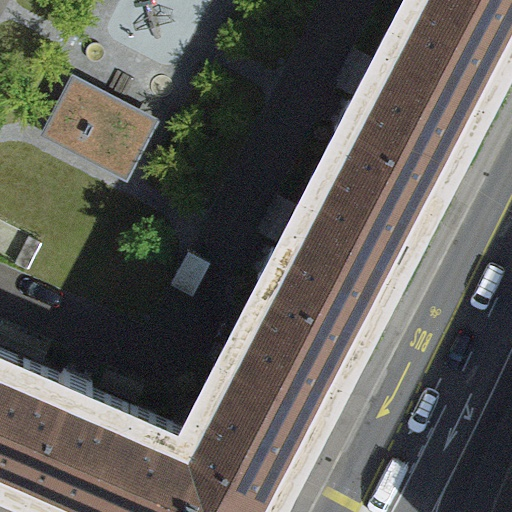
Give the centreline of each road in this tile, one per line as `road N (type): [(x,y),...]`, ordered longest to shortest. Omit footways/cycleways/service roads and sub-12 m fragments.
road 1 (primary): [(502,335),(377,511)]
road 2 (primary): [(463,511),(502,335)]
